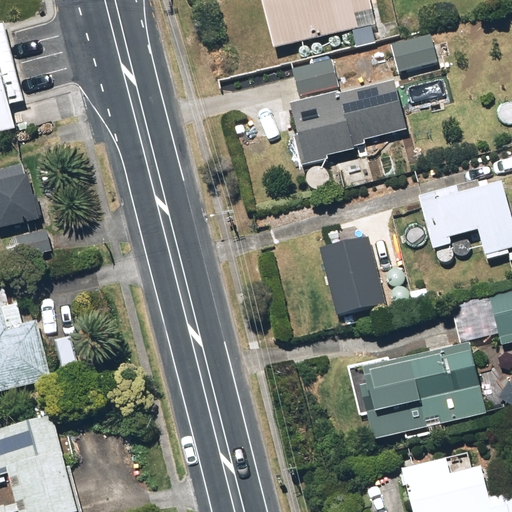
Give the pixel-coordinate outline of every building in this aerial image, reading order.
[(272,57),(358,35),(355,22),(370,19),(365,0),(285,0),(284,0),(286,6),(261,12),(272,57)] [(0,141),(20,136),(14,112),(28,109),(7,28),(0,30),(0,141)] [(397,78),(437,69),(431,42),(391,51),(397,78)] [(298,103),(338,93),(332,67),(292,77),(298,103)] [(337,100),(289,114),(298,146),(292,148),(299,174),(326,167),(325,165),(353,157),(352,154),(364,151),(363,148),(406,137),(393,88),(338,103),(337,100)] [(26,171),(0,177),(0,232),(1,233),(2,236),(44,227),(43,222),(46,222),(41,201),(37,201),(33,182),(29,183),(26,171)] [(418,207),(432,259),(450,254),(449,247),(477,240),(484,264),(511,256),(511,225),(510,225),(501,192),(481,197),(478,190),(418,207)] [(326,246),(341,313),(386,302),(371,236),(326,246)] [(22,265),(56,256),(50,237),(17,245),(22,265)] [(499,344),(511,340),(511,297),(489,303),(499,344)] [(0,400),(56,387),(41,327),(27,332),(20,308),(0,312),(0,400)] [(471,346),(369,366),(382,433),(440,421),(442,429),(487,420),(482,396),(497,393),(493,373),(477,376),(471,346)] [(0,484),(14,481),(21,511),(84,511),(74,472),(69,473),(56,422),(0,437),(0,484)] [(116,435),(123,473),(140,469),(133,432),(116,435)] [(409,511),(511,511),(511,501),(487,508),(479,477),(448,485),(444,470),(401,481),(409,511)]
